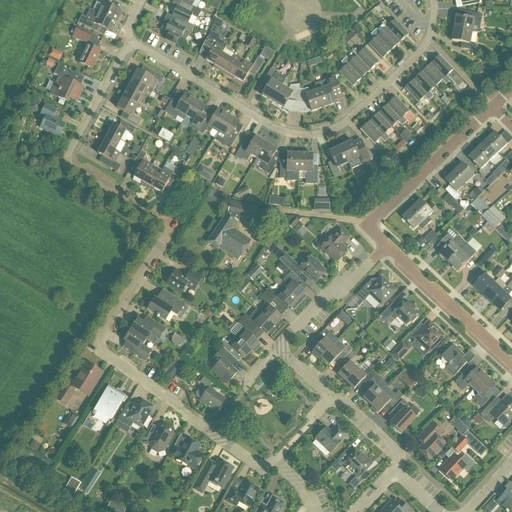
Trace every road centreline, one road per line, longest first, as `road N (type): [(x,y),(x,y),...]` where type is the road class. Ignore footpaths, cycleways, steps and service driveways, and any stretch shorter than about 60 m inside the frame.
road 1 (residential): [(274,462),(255,465),(100,347),(173,228),(64,161),(131,40)]
road 2 (residential): [(433,0),(431,30),(418,51),(338,129),(318,136),(271,126),(131,40)]
road 3 (residential): [(386,247),(368,230),(373,223),(497,107)]
road 4 (residential): [(511,363),(386,247)]
road 5 (residential): [(278,345),(386,247)]
